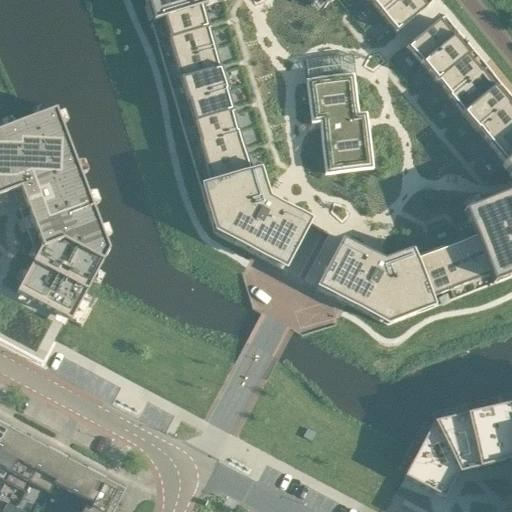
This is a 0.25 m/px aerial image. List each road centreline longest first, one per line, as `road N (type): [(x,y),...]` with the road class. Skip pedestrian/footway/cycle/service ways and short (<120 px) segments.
road 1 (residential): [(289,287),(212,435),(178,469)]
road 2 (tertiary): [(178,469),(157,446),(0,362)]
